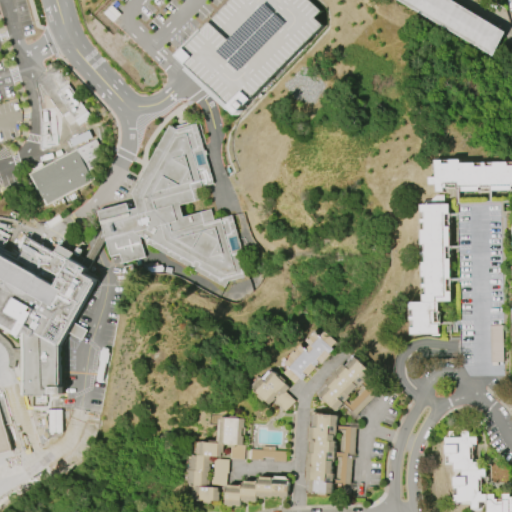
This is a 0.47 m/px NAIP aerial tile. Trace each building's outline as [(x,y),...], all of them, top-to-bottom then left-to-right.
[(227,107),(235,115),(321,26),(314,18),(320,11),(308,0),(232,0),(178,56),(186,64),(181,70),(224,110),(227,107)] [(451,0),(505,32),(491,56),(397,0),(451,0)] [(212,184),(202,186),(212,221),(230,216),(247,276),(227,282),(225,286),(146,244),(146,240),(139,237),(145,257),(122,264),(119,254),(109,257),(97,210),(127,203),(129,211),(137,209),(133,194),(132,194),(170,126),(177,130),(195,124),(212,184)] [(96,140),(108,163),(91,172),(95,180),(45,205),(29,174),(96,140)] [(511,186),(510,186),(510,190),(490,190),(490,186),(478,186),(478,191),(460,191),(460,188),(458,188),(458,189),(455,189),(455,187),(443,187),(443,191),(435,191),(435,184),(428,184),(428,177),(435,177),(435,160),(442,160),(442,163),(449,163),(449,160),(459,159),(459,163),(474,163),(474,166),(481,166),(481,162),(485,162),(485,166),(492,166),(492,162),(506,162),(506,165),(511,165),(511,186)] [(420,205),(448,205),(448,215),(444,215),(444,227),(449,227),(449,247),(445,247),(445,260),(450,260),(450,280),(446,280),(446,291),(450,291),(450,302),(437,302),(438,323),(440,323),(440,325),(438,325),(438,335),(410,335),(410,328),(414,328),(413,321),(410,321),(409,317),(414,317),(414,310),(409,310),(409,302),(422,302),(422,294),(426,294),(426,288),(421,288),(421,284),(425,284),(425,277),(422,277),(422,262),(425,262),(425,255),(421,255),(421,252),(425,252),(425,245),(421,245),(421,230),(424,230),(424,223),(421,223),(421,219),(423,219),(423,212),(420,212),(420,205)] [(0,229),(10,236),(3,249),(20,259),(24,252),(22,251),(30,238),(54,252),(59,245),(74,254),(77,247),(83,250),(80,256),(92,263),(86,274),(100,282),(76,324),(88,331),(83,340),(71,334),(63,348),(64,389),(58,390),(57,398),(48,398),(48,404),(46,404),(46,407),(33,407),(33,399),(30,399),(31,395),(26,395),(26,337),(25,340),(0,325),(0,229)] [(295,383),(284,373),(289,369),(284,364),(291,357),(290,356),(294,352),(295,353),(302,346),(306,350),(311,344),(307,341),(309,339),(310,340),(317,333),(321,337),(326,331),(336,342),(331,347),(333,349),(329,353),(328,352),(327,353),(330,356),(321,365),(318,362),(315,366),(316,367),(307,376),(306,375),(302,380),(300,378),(295,383)] [(376,394),(356,415),(343,403),(336,410),(318,393),(323,388),(323,389),(326,386),(323,384),(326,381),(327,381),(333,375),(333,374),(335,372),(336,373),(343,365),(342,365),(344,363),(346,365),(349,362),(348,362),(353,357),(354,358),(355,357),(371,373),(363,382),(376,394)] [(252,386),(259,378),(261,379),(269,372),(270,373),(272,372),(289,388),(285,392),(295,401),(285,412),(275,402),(277,401),(275,399),(269,405),(264,399),(262,402),(256,397),(258,395),(255,392),(256,391),(253,388),(253,387),(252,386)] [(0,408),(0,453),(12,450),(0,408)] [(48,432),(47,410),(62,410),(62,432),(53,432),(53,434),(51,434),(51,432),(48,432)] [(314,414),(339,416),(338,426),(349,427),(349,422),(358,422),(358,429),(356,429),(354,459),(352,460),(350,495),(342,494),(343,485),(333,484),(333,494),(310,493),(310,491),(309,491),(309,482),(306,481),(306,478),(307,478),(308,468),(307,468),(307,465),(308,466),(309,455),(308,455),(308,452),(311,452),(312,442),(308,442),(308,439),(310,439),(310,429),(309,429),(309,426),(313,426),(313,422),(312,422),(313,416),(314,416),(314,414)] [(217,441),(218,420),(220,420),(221,417),(230,418),(230,416),(238,416),(237,419),(244,419),(243,433),(242,433),(242,436),(243,437),(242,446),(244,446),(243,460),(230,459),(231,447),(228,447),(228,444),(223,444),(222,456),(221,456),(221,457),(209,456),(209,459),(212,459),(210,472),(208,472),(207,480),(209,480),(209,485),(207,484),(207,487),(217,488),(217,492),(219,492),(218,501),(211,500),(210,503),(203,503),(204,500),(194,499),(194,498),(192,497),(193,486),(189,486),(189,484),(187,484),(188,472),(187,472),(187,470),(188,470),(188,468),(190,469),(191,457),(192,457),(192,455),(196,455),(197,444),(199,444),(199,442),(208,443),(208,441),(216,441),(216,444),(219,444),(219,442),(217,441)] [(511,511),(486,511),(486,501),(478,502),(479,509),(472,509),(472,502),(454,502),(454,495),(458,495),(458,488),(454,488),(454,477),(461,477),(461,470),(455,470),(454,463),(450,463),(450,454),(446,454),(446,438),(449,438),(449,431),(454,431),(454,437),(462,437),(462,433),(469,433),(469,438),(477,438),(477,444),(472,444),(472,448),(470,448),(470,460),(473,460),(473,463),(478,463),(478,470),(485,470),(485,477),(481,477),(481,480),(478,480),(478,492),(481,492),(481,495),(494,495),(494,499),(496,499),(496,502),(502,502),(502,495),(509,495),(509,497),(511,497),(511,511)] [(250,459),(251,449),(262,450),(262,446),(275,447),(275,451),(286,452),(285,461),(273,460),(273,458),(261,457),(261,460),(250,459)] [(214,459),(228,460),(227,473),(226,473),(225,486),(211,485),(212,472),(213,472),(214,459)] [(224,505),(226,488),(228,488),(228,485),(241,486),(241,483),(244,484),(244,481),(257,482),(257,479),(260,479),(260,477),(271,478),(271,480),(273,480),(273,479),(275,479),(275,477),(286,478),(286,480),(289,480),(288,497),(285,497),(284,499),(280,499),(280,497),(272,496),(272,497),(264,497),(264,498),(259,498),(260,496),(257,496),(256,502),(248,501),(248,503),(243,502),(243,501),(240,501),(240,505),(232,505),(232,507),(228,507),(228,505),(224,505)]
